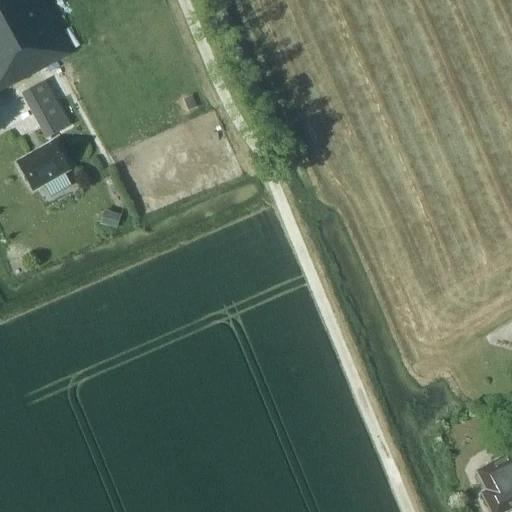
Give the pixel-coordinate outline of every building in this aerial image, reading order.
[(0,0),(0,88),(21,79),(69,53),(39,0),(0,0)] [(49,137),(68,126),(44,82),(24,92),(49,137)] [(32,190),(68,169),(54,143),(17,164),(32,190)] [(73,173),(43,189),(49,200),(79,184),(73,173)] [(110,210),(106,224),(121,228),(125,214),(110,210)] [(511,404),(504,408),(511,425),(511,453),(477,472),(487,492),(484,497),(491,511),(499,511),(511,505),(511,404)]
